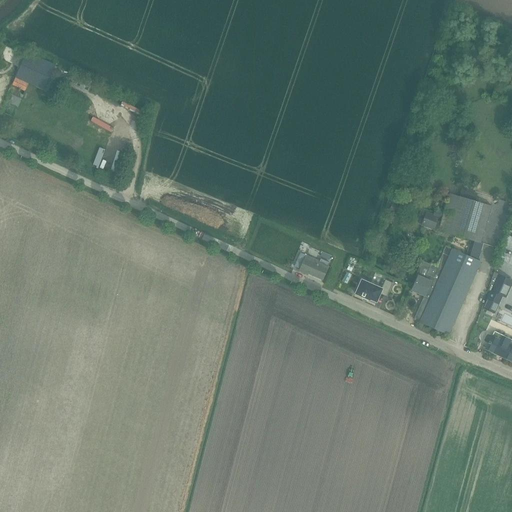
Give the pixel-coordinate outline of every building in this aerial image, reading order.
[(12,64),(19,68),(15,77),(37,87),(40,80),(46,83),(54,65),(26,52),(26,53),(19,50),(12,64)] [(5,101),(18,107),(21,100),(9,94),(5,101)] [(120,145),(130,149),(136,134),(126,130),(120,145)] [(416,281),(412,291),(424,296),(414,320),(448,335),(452,326),(481,262),(478,261),(483,244),(480,243),(491,206),(475,201),(459,197),(449,194),(438,231),(471,240),(466,255),(446,246),(437,267),(431,264),(431,265),(425,279),(418,276),(416,281)] [(389,211),(400,215),(402,206),(392,203),(389,211)] [(426,213),(422,226),(435,230),(439,217),(426,213)] [(322,279),(326,270),(329,263),(320,259),(320,260),(300,252),(294,266),(300,269),(300,270),(322,279)] [(490,292),(483,309),(494,314),(510,280),(494,272),(488,291),(490,292)] [(361,280),(355,294),(369,300),(370,299),(376,302),(380,294),(386,297),(392,283),(385,280),(381,289),(361,280)] [(511,340),(501,335),(498,340),(487,334),(484,341),(488,343),(486,349),(511,361),(511,340)]
